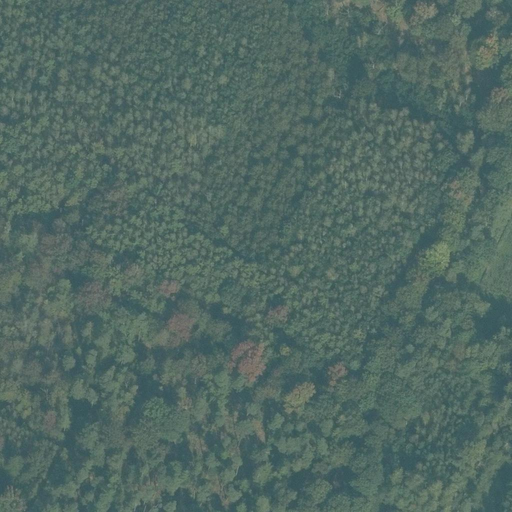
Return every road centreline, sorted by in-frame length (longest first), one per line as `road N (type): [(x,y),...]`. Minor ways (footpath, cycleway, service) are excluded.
road 1 (track): [(511,126),(325,511)]
road 2 (track): [(367,425),(0,251)]
road 3 (track): [(511,55),(396,0)]
